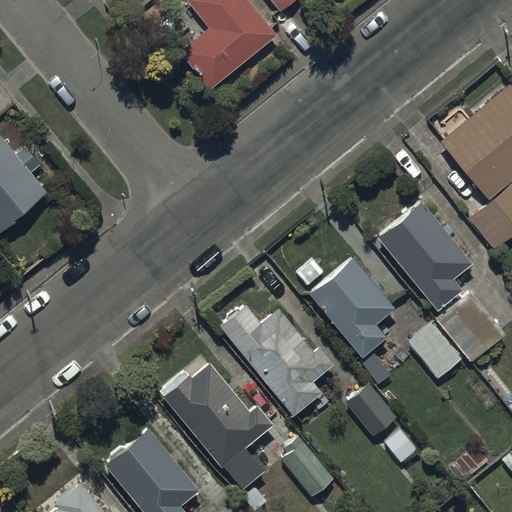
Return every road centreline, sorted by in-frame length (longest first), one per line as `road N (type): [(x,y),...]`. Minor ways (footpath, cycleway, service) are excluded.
road 1 (unclassified): [(460,0),(199,215)]
road 2 (residential): [(199,215),(19,0)]
road 3 (unclassified): [(199,215),(0,379)]
